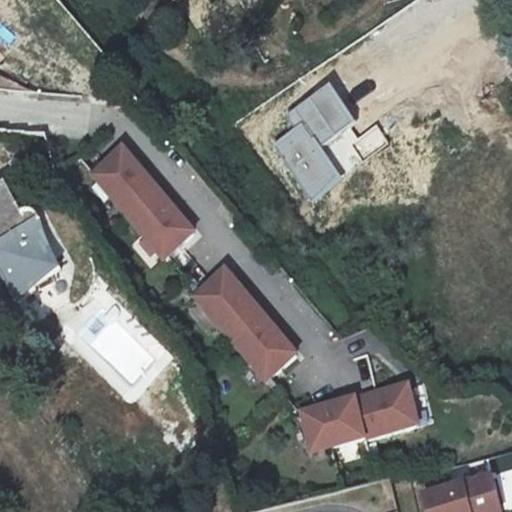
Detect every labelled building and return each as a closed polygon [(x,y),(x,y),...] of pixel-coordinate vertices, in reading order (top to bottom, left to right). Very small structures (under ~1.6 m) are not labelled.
[(343,179),(322,148),(356,122),(331,90),(290,121),(300,133),(275,150),(309,201),(343,179)] [(156,251),(186,225),(115,142),(85,168),(156,251)] [(0,178),(0,253),(0,254),(6,265),(0,267),(0,273),(10,292),(58,262),(25,203),(17,208),(0,178)] [(257,374),(288,348),(218,263),(188,289),(257,374)] [(305,445),(411,418),(401,379),(295,406),(305,445)] [(413,489),(417,511),(484,511),(489,511),(481,473),(413,489)]
